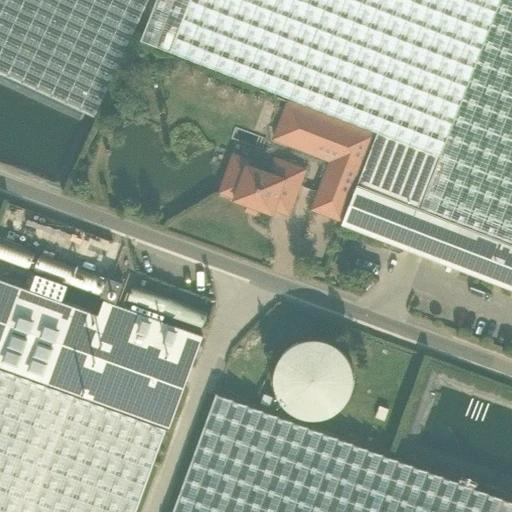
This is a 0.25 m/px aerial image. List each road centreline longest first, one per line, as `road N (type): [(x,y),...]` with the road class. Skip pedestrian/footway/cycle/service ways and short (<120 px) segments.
road 1 (unclassified): [(511,364),(0,173)]
road 2 (track): [(156,511),(249,266)]
